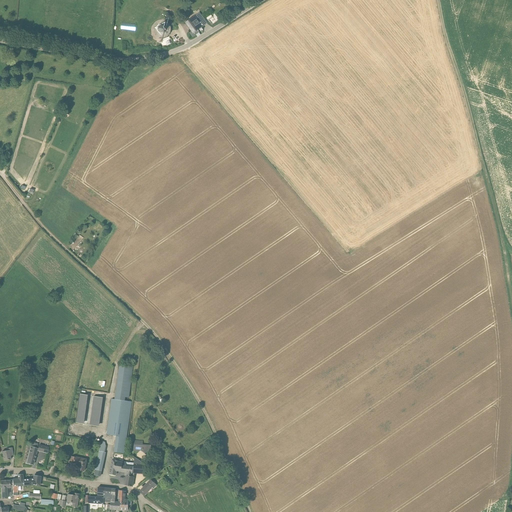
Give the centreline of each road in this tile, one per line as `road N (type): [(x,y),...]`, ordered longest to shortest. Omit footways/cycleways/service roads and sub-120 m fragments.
road 1 (track): [(214,432),(158,339),(39,224),(0,172)]
road 2 (track): [(511,302),(438,0)]
road 3 (unclassified): [(0,40),(102,59),(149,58),(189,45),(261,0)]
road 4 (residential): [(134,491),(0,471)]
